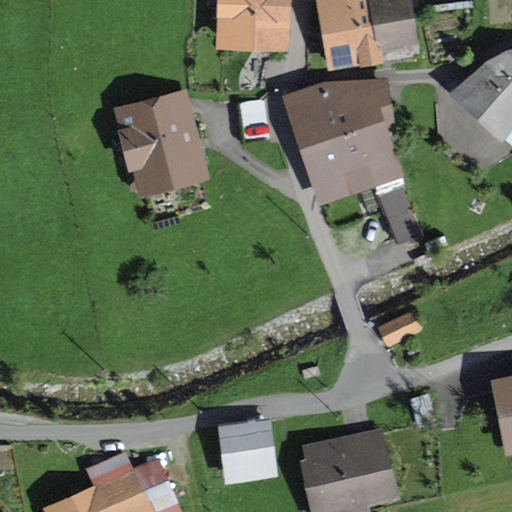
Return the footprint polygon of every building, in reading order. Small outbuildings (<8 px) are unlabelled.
[(220,47),(258,48),(258,0),(209,0),(210,3),(222,4),(220,47)] [(258,0),(258,48),(292,49),(292,0),(258,0)] [(364,65),(387,61),(386,58),(421,52),(412,0),(320,0),(332,68),(364,62),(364,65)] [(511,48),(511,49),(491,60),(511,79),(511,48)] [(511,79),(491,60),(451,93),(505,141),(508,137),(511,140),(511,79)] [(304,147),(316,143),(383,119),(387,132),(398,128),(390,77),(324,79),(285,93),(304,147)] [(211,178),(188,87),(115,106),(131,171),(138,169),(144,194),(211,178)] [(270,140),(265,99),(240,102),(245,143),(270,140)] [(398,163),(387,132),(383,119),(316,143),(331,187),(352,179),(355,187),(378,179),(401,243),(422,236),(397,164),(398,163)] [(389,346),(424,330),(415,311),(380,327),(384,336),(389,346)] [(511,452),(511,373),(497,376),(511,452)] [(281,477),(272,417),(220,424),(228,484),(281,477)] [(400,498),(384,427),(305,444),(308,457),(303,458),(314,511),(371,511),(372,511),(371,504),(400,498)] [(184,511),(161,458),(137,468),(129,450),(88,468),(95,486),(106,511),(184,511)] [(106,511),(95,486),(46,507),(48,511),(106,511)]
